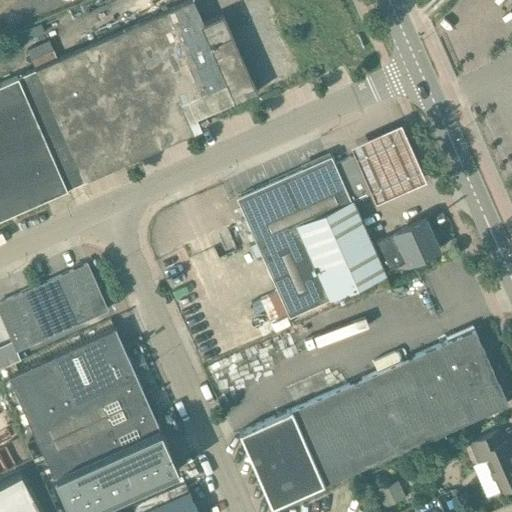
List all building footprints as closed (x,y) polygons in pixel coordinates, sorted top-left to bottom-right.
[(258,91),(224,14),(204,23),(194,0),(191,0),(0,84),(0,217),(131,160),(126,149),(258,91)] [(327,0),(265,0),(276,24),(329,2),(327,0)] [(276,24),(287,49),(340,27),(329,2),(276,24)] [(351,53),(340,27),(287,49),(299,76),(351,53)] [(355,155),(372,193),(377,205),(428,183),(402,126),(352,148),(355,155)] [(337,163),(354,201),(372,193),(378,191),(361,153),(355,155),(337,163)] [(354,201),(337,163),(333,155),(237,197),(258,244),(354,201)] [(440,249),(426,219),(394,234),(372,243),(354,201),(258,244),(290,316),(386,273),(384,270),(407,259),(409,263),(440,249)] [(88,263),(0,302),(0,312),(16,350),(108,309),(88,263)] [(276,291),(260,299),(271,321),(286,313),(276,291)] [(83,511),(179,470),(116,328),(9,375),(69,511),(83,511)] [(274,506),(508,403),(475,329),(241,432),(274,506)] [(511,445),(507,448),(499,430),(470,442),(479,462),(486,459),(500,491),(511,485),(511,445)] [(0,480),(0,511),(39,511),(17,471),(0,480)] [(385,509),(406,499),(398,482),(376,492),(385,509)] [(199,511),(190,490),(140,511),(199,511)]
